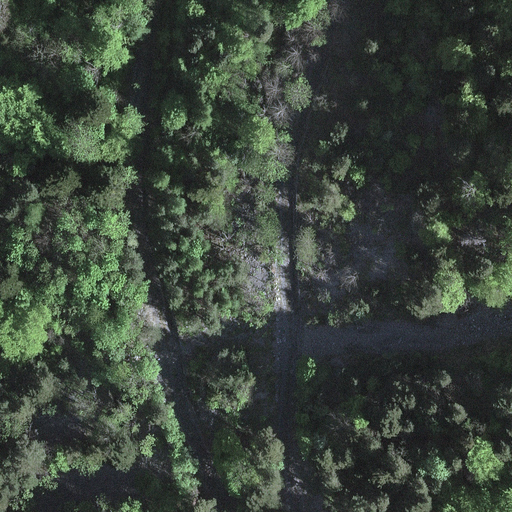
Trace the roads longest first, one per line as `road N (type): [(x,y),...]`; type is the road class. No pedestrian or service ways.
road 1 (track): [(155,0),(140,145),(142,214),(173,374),(228,511)]
road 2 (track): [(297,511),(285,432),(289,184),(302,122),(353,0)]
